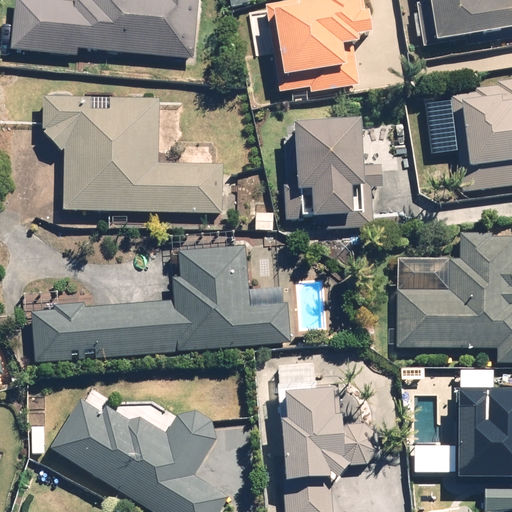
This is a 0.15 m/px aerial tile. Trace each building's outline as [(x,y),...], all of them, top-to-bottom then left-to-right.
[(193,62),(196,0),(86,0),(86,4),(15,0),(11,0),(9,52),(193,62)] [(314,0),(315,4),(263,12),(275,97),(305,92),(306,99),(360,91),(354,46),(367,44),(361,0),(314,0)] [(511,0),(411,0),(421,51),(511,34),(511,0)] [(489,103),(449,108),(460,197),(511,190),(511,84),(487,88),(489,103)] [(157,105),(39,102),(39,134),(63,160),(62,212),(219,216),(220,168),(156,166),(157,105)] [(357,194),(356,129),(289,131),(291,198),(307,197),(308,222),(347,221),(347,195),(357,194)] [(394,263),(393,352),(495,354),(495,366),(511,366),(511,240),(458,236),(456,263),(394,263)] [(61,360),(288,350),(286,310),(245,312),(242,252),(171,255),(174,305),(53,310),(53,316),(29,317),(31,368),(61,367),(61,360)] [(511,394),(456,392),(455,447),(412,446),(411,475),(452,477),(452,485),(511,486),(511,394)] [(380,455),(373,430),(329,424),(329,400),(282,399),(282,511),(332,511),(333,485),(380,455)] [(75,406),(47,454),(144,511),(221,511),(229,500),(193,479),(215,442),(207,421),(173,421),(163,437),(134,420),(131,426),(103,409),(97,419),(75,406)]
